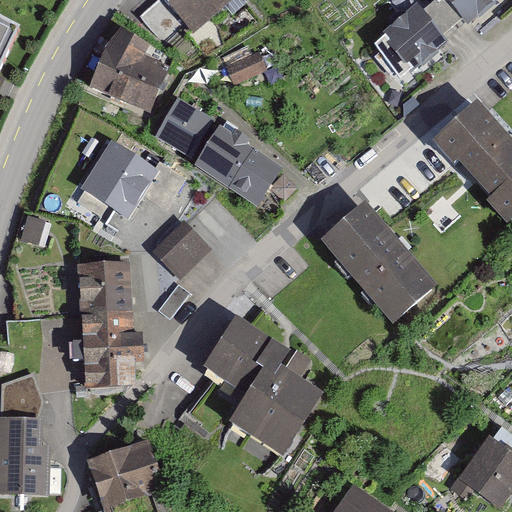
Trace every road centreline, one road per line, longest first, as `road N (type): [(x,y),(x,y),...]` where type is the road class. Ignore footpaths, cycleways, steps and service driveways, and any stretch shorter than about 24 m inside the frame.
road 1 (residential): [(68,511),(92,443),(240,278),(511,49)]
road 2 (secondary): [(0,202),(54,78),(103,0)]
